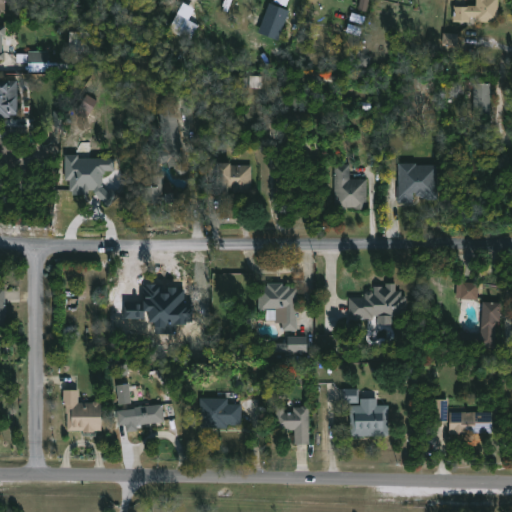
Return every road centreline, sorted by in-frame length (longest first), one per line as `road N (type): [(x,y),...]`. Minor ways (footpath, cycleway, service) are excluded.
road 1 (tertiary): [(511,484),(0,478)]
road 2 (residential): [(511,244),(38,256)]
road 3 (residential): [(38,256),(38,478)]
